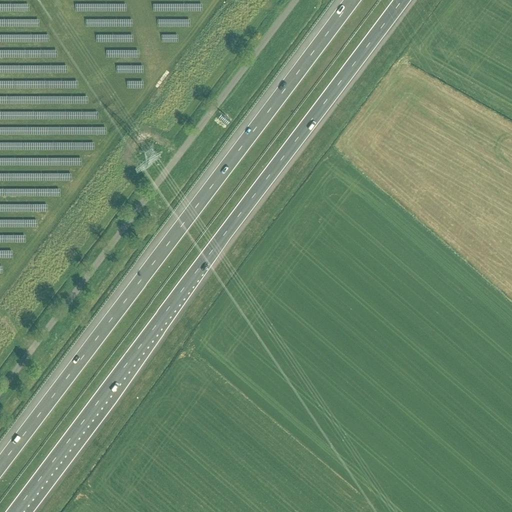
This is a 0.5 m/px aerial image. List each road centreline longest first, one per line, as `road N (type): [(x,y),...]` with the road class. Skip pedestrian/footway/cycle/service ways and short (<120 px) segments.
road 1 (motorway): [(13,511),(399,0)]
road 2 (motorway): [(350,0),(0,462)]
road 3 (unclassified): [(0,389),(293,0)]
